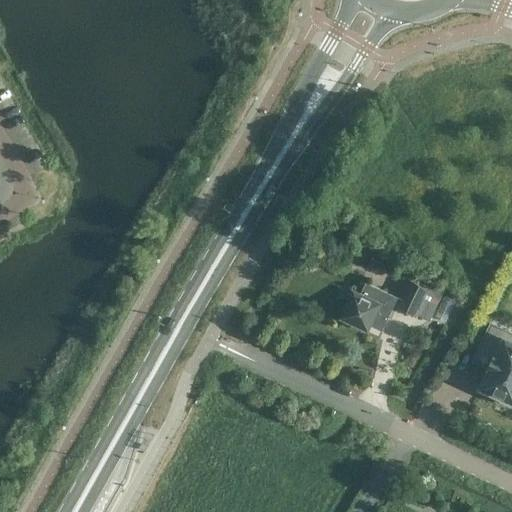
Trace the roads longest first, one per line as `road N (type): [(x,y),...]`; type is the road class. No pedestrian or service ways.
road 1 (primary): [(75,511),(310,109)]
road 2 (unclassified): [(511,483),(206,340)]
road 3 (primary): [(310,109),(350,71),(391,10)]
